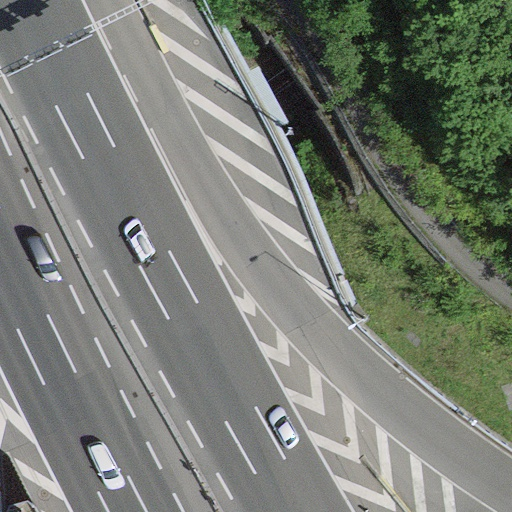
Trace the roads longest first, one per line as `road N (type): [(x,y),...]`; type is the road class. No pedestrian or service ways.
road 1 (motorway): [(295,511),(22,0)]
road 2 (motorway): [(0,240),(127,511)]
